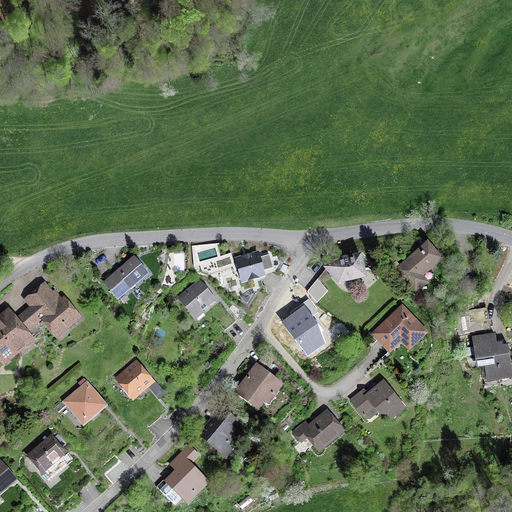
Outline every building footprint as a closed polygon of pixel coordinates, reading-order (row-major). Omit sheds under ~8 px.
[(444,258),(428,240),(394,269),(415,294),(429,282),(424,275),(444,258)] [(273,268),(269,254),(260,257),(259,251),(238,257),(234,258),(240,278),(241,284),(248,282),(250,288),(256,286),(254,280),(266,276),(264,270),(273,268)] [(362,253),(341,257),(337,258),(333,260),(327,262),(322,266),(338,285),(367,278),(362,253)] [(149,274),(134,256),(102,283),(118,301),(120,298),(124,303),(129,299),(125,295),(149,274)] [(198,321),(205,315),(204,314),(205,313),(203,311),(216,300),(199,279),(176,298),(195,321),(197,319),(198,321)] [(317,281),(305,292),(316,303),(328,291),(317,281)] [(53,292),(45,282),(23,300),(29,307),(16,317),(29,332),(41,322),(56,340),(82,318),(64,296),(61,298),(54,290),(53,292)] [(370,335),(389,354),(401,343),(409,351),(429,331),(402,304),(370,335)] [(16,317),(8,307),(0,314),(0,363),(3,368),(36,341),(29,332),(16,317)] [(454,312),(458,337),(491,332),(488,307),(454,312)] [(226,309),(215,319),(225,331),(237,321),(226,309)] [(511,372),(508,345),(504,345),(503,339),(496,340),(495,334),(472,337),(477,369),(485,367),(487,382),(511,378),(511,372)] [(273,361),(264,354),(257,364),(256,363),(234,393),(258,411),(265,402),(270,406),(276,398),(275,397),(285,384),(266,370),(273,361)] [(159,400),(166,394),(154,380),(153,381),(136,360),(114,378),(123,389),(118,393),(126,402),(130,398),(133,402),(149,388),(159,400)] [(86,382),(83,379),(78,383),(81,386),(62,402),(83,427),(108,406),(101,398),(103,397),(95,388),(94,389),(87,381),(86,382)] [(406,409),(384,380),(377,385),(376,383),(366,391),(364,388),(349,401),(364,420),(369,420),(377,413),(379,416),(387,416),(391,420),(406,409)] [(238,420),(221,406),(197,435),(225,459),(244,436),(232,426),(238,420)] [(308,424),(305,421),(291,432),(301,444),(306,439),(318,454),(345,431),(327,409),(308,424)] [(52,434),(24,458),(41,478),(43,476),(47,480),(70,461),(66,457),(69,454),(52,434)] [(156,487),(156,488),(175,506),(181,499),(188,506),(211,483),(191,464),(200,455),(189,444),(168,465),(174,471),(164,481),(163,480),(156,487)] [(0,459),(0,495),(18,480),(0,459)] [(228,491),(233,496),(241,488),(237,483),(228,491)] [(279,498),(277,491),(268,494),(271,501),(279,498)] [(252,502),(249,497),(238,504),(242,509),(252,502)]
